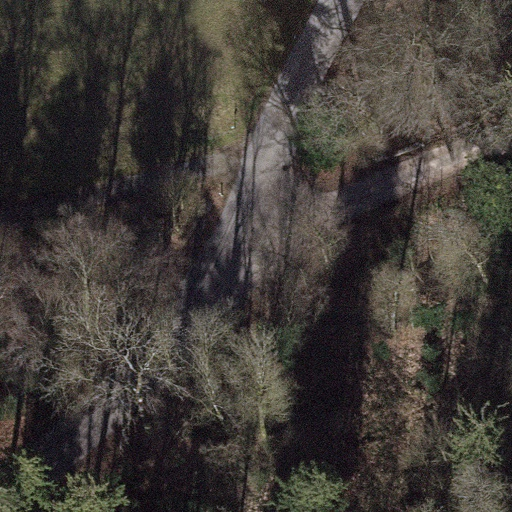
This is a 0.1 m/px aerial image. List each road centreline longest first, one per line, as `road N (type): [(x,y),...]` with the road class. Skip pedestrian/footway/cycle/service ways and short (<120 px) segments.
road 1 (unclassified): [(271,212),(135,387),(0,499)]
road 2 (track): [(0,215),(274,156)]
road 3 (unclassified): [(511,137),(327,207),(271,212)]
road 4 (unclassified): [(351,0),(274,156),(271,212)]
